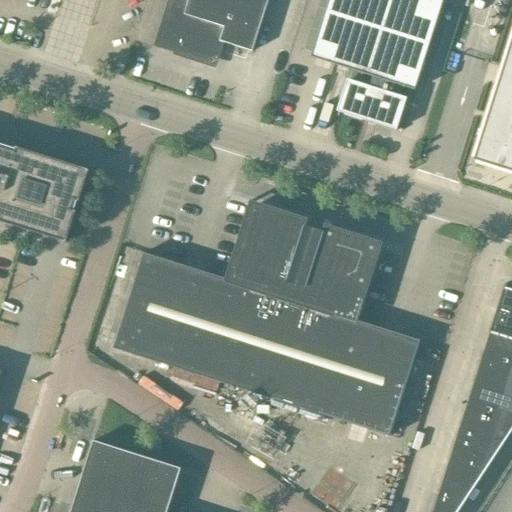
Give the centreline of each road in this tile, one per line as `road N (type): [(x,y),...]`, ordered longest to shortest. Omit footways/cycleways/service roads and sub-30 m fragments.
road 1 (tertiary): [(511,227),(147,111)]
road 2 (unclassified): [(295,511),(106,381),(60,372)]
road 3 (unclassified): [(147,111),(60,372)]
road 4 (tertiary): [(147,111),(0,63)]
road 5 (unclassified): [(60,372),(10,511)]
